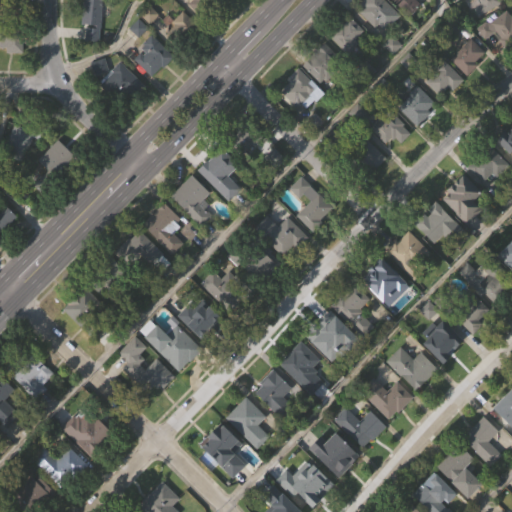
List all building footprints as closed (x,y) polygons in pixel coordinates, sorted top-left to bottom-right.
[(18,0),(0,0),(0,8),(18,8),(18,0)] [(102,0),(100,26),(99,42),(85,41),(86,27),(94,28),(94,25),(81,24),(83,0),(102,0)] [(224,0),(227,3),(217,13),(214,10),(204,20),(188,4),(193,0),(224,0)] [(394,19),(399,24),(389,34),(379,23),(375,28),(359,12),(363,7),(360,4),(363,0),(385,0),(394,9),(389,14),(394,19)] [(416,0),(421,5),(409,17),(393,0),(416,0)] [(444,20),(461,18),(458,0),(442,3),(444,20)] [(499,0),(502,4),(479,17),(474,6),(479,3),(477,0),(499,0)] [(204,1),(204,7),(217,7),(217,27),(234,27),(234,21),(246,21),(246,1),(204,1)] [(480,48),(501,38),(486,3),(468,11),(475,27),(467,31),(471,41),(476,39),(480,48)] [(198,26),(187,37),(172,22),(183,11),(198,26)] [(507,11),(511,18),(511,44),(505,49),(498,39),(500,38),(495,32),(484,40),(476,28),(488,20),(490,23),(507,11)] [(203,47),(222,30),(206,12),(188,29),(203,47)] [(352,19),(364,31),(357,38),(361,42),(350,52),(348,50),(346,52),(329,34),(343,21),(344,23),(351,17),(352,19)] [(397,41),(376,21),(357,41),(378,61),(397,41)] [(23,24),(23,53),(7,53),(7,48),(0,48),(0,26),(9,26),(9,24),(23,24)] [(152,34),(175,56),(164,68),(162,66),(152,77),(134,59),(141,52),(144,54),(145,53),(141,48),(144,45),(143,43),(152,34)] [(471,38),(485,52),(475,62),(478,65),(467,76),(459,68),(457,70),(454,67),(456,65),(450,59),(471,38)] [(495,65),(506,80),(511,76),(511,41),(510,39),(479,61),(486,71),(495,65)] [(325,42),(341,59),(318,81),(303,66),(310,59),(308,57),(316,49),(317,50),(325,42)] [(200,57),(185,43),(166,64),(182,78),(200,57)] [(357,70),(365,63),(352,48),(331,67),(349,86),(362,75),(357,70)] [(464,80),(453,91),(449,87),(439,96),(426,82),(438,70),(436,69),(444,60),(464,80)] [(0,79),(8,80),(8,84),(24,85),(24,62),(0,61),(0,79)] [(120,62),(141,82),(118,105),(99,87),(102,84),(100,81),(120,62)] [(136,91),(153,109),(175,88),(155,66),(141,79),(145,83),(136,91)] [(308,101),(318,110),(322,105),(331,115),(321,125),(323,128),(311,140),(299,127),(313,113),(304,105),(303,106),(301,105),(296,110),(280,94),(291,83),(287,79),(298,68),(319,90),(308,101)] [(468,107),(488,86),(472,70),(452,91),(468,107)] [(304,96),(319,112),(341,91),(326,75),(304,96)] [(431,113),(417,127),(398,108),(411,95),(409,93),(418,85),(435,103),(428,110),(431,113)] [(93,94),(99,111),(112,106),(106,89),(93,94)] [(465,112),(446,93),(426,112),(441,128),(450,119),(454,123),(465,112)] [(100,116),(122,138),(145,116),(123,94),(100,116)] [(305,144),(325,124),(300,99),(288,111),(291,115),(284,122),(305,144)] [(390,109),(404,124),(403,126),(411,134),(401,144),(396,138),(393,141),(391,138),(386,144),(369,127),(390,109)] [(267,139),(249,154),(232,133),(250,118),(267,139)] [(418,157),(438,136),(419,118),(399,139),(418,157)] [(37,120),(51,127),(44,143),(34,139),(23,164),(2,154),(16,124),(27,129),(30,123),(34,125),(36,119),(37,120)] [(511,127),(511,153),(510,155),(495,140),(505,130),(507,132),(511,127)] [(388,159),(375,171),(372,168),(360,180),(351,169),(354,166),(347,159),(358,149),(354,144),(365,134),(388,159)] [(59,139),(68,148),(70,146),(83,158),(58,181),(38,161),(59,139)] [(413,165),(390,140),(371,159),(387,175),(394,168),(402,176),(413,165)] [(491,147),(509,164),(498,175),(493,170),(482,182),(468,168),(478,158),(479,160),(491,147)] [(222,148),(239,165),(228,176),(241,189),(229,202),(198,171),(222,148)] [(4,183),(22,193),(37,165),(19,155),(4,183)] [(511,185),(511,158),(498,172),(511,185)] [(259,177),(249,159),(233,168),(243,186),(259,177)] [(374,204),(388,190),(368,170),(354,184),(374,204)] [(77,187),(59,171),(40,193),(50,201),(46,206),(54,213),(77,187)] [(468,224),(444,198),(451,190),(450,189),(465,174),(484,193),(475,202),(483,210),(468,224)] [(192,175),(196,178),(198,175),(208,185),(205,189),(210,193),(199,204),(212,217),(202,227),(171,197),(192,175)] [(310,186),(334,208),(328,215),(330,217),(314,234),(296,216),(311,201),(303,194),(299,198),(290,188),(301,176),(311,186),(310,186)] [(511,197),(491,177),(469,200),(489,220),(511,197)] [(230,208),(241,197),(222,179),(199,203),(232,234),(243,221),(230,208)] [(184,244),(173,255),(142,225),(164,202),(181,219),(177,223),(181,227),(174,234),(184,244)] [(213,248),(201,235),(212,225),(194,206),(173,227),(202,258),(213,248)] [(442,230),(473,259),(481,251),(477,247),(483,241),(474,233),(483,223),(464,206),(442,230)] [(293,218),(310,235),(298,247),(314,263),(336,241),(303,207),(293,218)] [(441,207),(461,227),(446,242),(441,238),(434,245),(414,224),(424,215),(429,220),(441,207)] [(270,218),(278,227),(288,217),(309,238),(297,250),(293,246),(282,257),(254,228),(267,215),(270,218)] [(140,230),(164,254),(163,255),(171,264),(163,272),(154,264),(152,266),(141,254),(128,267),(114,253),(129,238),(131,239),(140,230)] [(409,231),(434,258),(418,274),(410,265),(404,271),(385,251),(396,240),(398,242),(409,231)] [(427,243),(426,242),(414,255),(436,275),(445,266),(452,272),(464,260),(436,233),(427,243)] [(175,285),(185,274),(174,264),(185,252),(166,234),(144,258),(175,285)] [(0,267),(19,248),(7,236),(0,242),(0,267)] [(259,242),(281,263),(259,287),(227,257),(235,248),(249,261),(252,258),(248,255),(259,242)] [(289,249),(280,258),(269,247),(256,260),(285,288),(307,266),(289,249)] [(379,293),(378,293),(364,279),(375,269),(371,265),(383,254),(400,272),(379,293)] [(491,257),(511,278),(511,286),(495,303),(485,293),(481,297),(458,273),(468,263),(476,271),(490,256),(491,257)] [(125,293),(115,303),(105,293),(101,297),(86,282),(111,257),(126,271),(116,281),(126,292),(125,293)] [(165,285),(140,261),(116,285),(133,301),(145,289),(154,297),(165,285)] [(387,283),(409,306),(432,285),(410,262),(387,283)] [(229,272),(253,296),(245,303),(242,300),(230,312),(202,283),(214,272),(221,280),(229,272)] [(281,293),(265,275),(243,295),(259,313),(281,293)] [(355,284),(370,299),(359,311),(374,326),(361,339),(344,322),(346,320),(331,305),(342,293),(344,295),(355,284)] [(85,286),(103,304),(93,315),(107,329),(95,341),(63,309),(68,304),(65,302),(78,289),(80,291),(85,286)] [(390,339),(411,318),(383,290),(362,311),(390,339)] [(482,326),(473,335),(456,318),(470,304),(467,300),(473,294),(490,310),(478,322),(482,326)] [(179,297),(193,308),(203,298),(227,322),(218,332),(213,327),(202,338),(178,315),(177,316),(168,307),(179,297)] [(214,302),(202,316),(230,341),(248,322),(229,304),(223,311),(214,302)] [(329,314),(344,329),(338,335),(342,340),(338,344),(347,354),(336,365),(307,337),(315,329),(312,326),(322,316),(325,319),(329,314)] [(176,327),(180,331),(182,329),(199,345),(200,353),(191,362),(189,361),(179,371),(140,330),(150,320),(167,334),(174,328),(167,321),(173,315),(180,323),(176,327)] [(333,338),(364,370),(376,358),(361,344),(373,332),(355,315),(333,338)] [(81,357),(103,335),(87,318),(64,340),(81,357)] [(452,357),(444,365),(424,344),(446,322),(465,342),(451,356),(452,357)] [(202,370),(223,350),(203,329),(182,348),(202,370)] [(493,343),(479,330),(459,351),(473,364),(493,343)] [(140,364),(145,369),(156,358),(175,376),(164,388),(160,384),(156,388),(154,385),(148,391),(123,367),(128,362),(118,352),(135,335),(147,347),(140,354),(145,359),(140,364)] [(324,382),(310,396),(282,364),(292,354),(289,352),(301,340),(320,359),(313,366),(317,371),(316,373),(324,382)] [(332,392),(355,367),(330,344),(308,369),(332,392)] [(411,355),(414,358),(422,350),(439,368),(417,390),(386,360),(401,346),(411,355)] [(30,350),(54,370),(43,384),(47,388),(39,397),(3,367),(12,356),(17,360),(23,353),(25,355),(30,350)] [(182,404),(205,379),(180,354),(168,366),(158,356),(146,369),(182,404)] [(444,395),(465,372),(446,354),(425,377),(444,395)] [(158,390),(149,399),(139,389),(149,379),(137,367),(120,384),(130,394),(124,399),(149,423),(157,415),(164,421),(177,408),(158,390)] [(298,410),(285,422),(255,391),(262,384),(259,382),(274,368),(295,389),(286,398),(298,410)] [(282,395),(312,427),(327,413),(313,399),(321,391),(305,373),(282,395)] [(0,374),(15,389),(5,399),(21,415),(7,428),(0,421),(0,374)] [(383,386),(387,390),(398,380),(414,396),(399,411),(397,410),(389,418),(361,390),(374,377),(383,386)] [(388,392),(417,422),(440,401),(423,383),(414,391),(402,378),(388,392)] [(45,417),(56,406),(37,386),(15,407),(37,430),(48,419),(45,417)] [(511,420),(511,421),(508,424),(492,408),(511,387),(511,420)] [(269,436),(257,448),(225,417),(246,396),(266,416),(258,424),(269,436)] [(255,423),(281,449),(294,436),(285,427),(293,419),(275,402),(255,423)] [(85,406),(113,433),(101,447),(103,449),(95,458),(61,427),(73,415),(75,417),(85,406)] [(355,415),(360,421),(371,409),(385,423),(362,446),(335,419),(347,407),(355,415)] [(0,450),(9,460),(23,447),(8,431),(17,423),(3,408),(0,411),(0,450)] [(415,428),(399,412),(388,423),(380,414),(367,427),(391,452),(415,428)] [(500,456),(491,466),(463,437),(484,416),(499,430),(488,441),(502,455),(500,456)] [(511,457),(511,455),(511,420),(493,441),(511,457)] [(233,477),(202,446),(209,438),(206,436),(221,421),(239,440),(233,446),(238,451),(235,453),(246,465),(233,477)] [(227,448),(258,481),(271,469),(258,456),(267,448),(248,428),(227,448)] [(328,442),(330,443),(332,441),(334,443),(341,436),(361,456),(350,467),(347,465),(336,476),(308,448),(321,434),(328,442)] [(88,438),(65,459),(91,487),(114,466),(88,438)] [(365,480),(388,457),(372,442),(361,453),(347,439),(335,451),(365,480)] [(467,494),(437,466),(459,443),(474,458),(464,469),(478,482),(467,494)] [(69,445),(88,463),(74,478),(72,476),(61,487),(31,458),(43,445),(57,458),(69,445)] [(503,487),(490,472),(500,463),(486,448),(464,469),(491,498),(503,487)] [(201,478),(236,509),(247,496),(235,485),(244,475),(222,455),(201,478)] [(322,467),(310,480),(341,509),(361,488),(337,464),(328,473),(322,467)] [(291,469),(304,482),(315,471),(332,488),(309,511),(278,480),(290,468),(291,469)] [(436,473),(453,490),(441,502),(453,511),(452,511),(431,511),(413,494),(424,482),(426,484),(436,473)] [(31,475),(36,479),(39,476),(53,488),(33,510),(25,503),(21,507),(2,490),(14,476),(23,484),(31,475)] [(451,511),(480,511),(467,499),(475,490),(460,476),(438,499),(451,511)] [(72,511),(89,495),(71,478),(59,490),(48,480),(36,492),(56,511),(72,511)] [(145,511),(139,505),(163,481),(180,498),(172,505),(180,511),(145,511)] [(269,511),(265,508),(270,502),(263,495),(274,484),(302,511),(269,511)] [(288,500),(276,511),(331,511),(315,495),(308,502),(303,496),(294,506),(288,500)] [(398,511),(409,501),(420,511),(398,511)]
